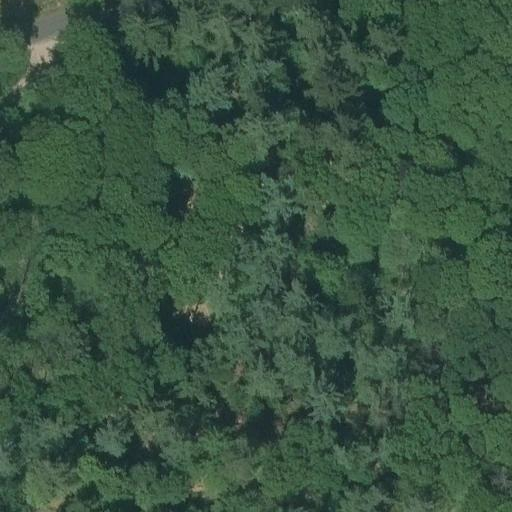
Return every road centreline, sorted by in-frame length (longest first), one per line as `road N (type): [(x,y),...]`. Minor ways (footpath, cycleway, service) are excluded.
road 1 (track): [(490,0),(434,408),(435,511)]
road 2 (track): [(511,472),(181,485),(47,511)]
